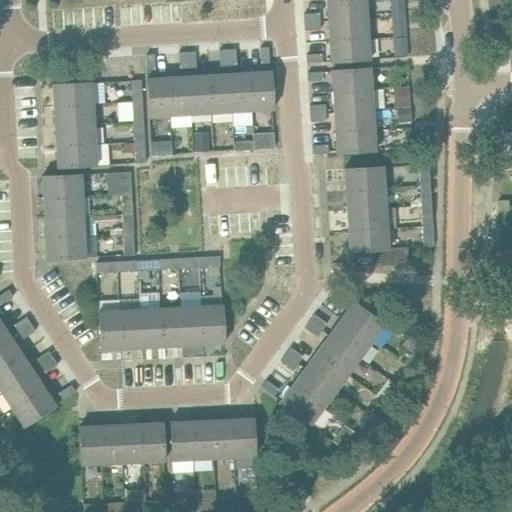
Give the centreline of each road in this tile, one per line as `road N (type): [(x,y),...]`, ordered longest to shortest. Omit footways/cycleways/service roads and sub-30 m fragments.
road 1 (residential): [(284,25),(308,281),(245,376),(222,394),(102,393),(24,281),(20,184),(7,152),(4,63),(12,41)]
road 2 (unclassified): [(339,511),(385,476),(423,422),(448,361),(462,218),(458,82)]
road 3 (residential): [(12,41),(284,25)]
